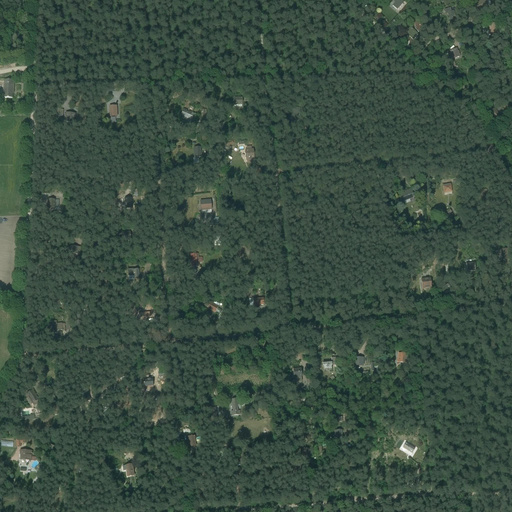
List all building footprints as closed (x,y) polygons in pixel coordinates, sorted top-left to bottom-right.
[(393,1),(390,3),(393,5),(392,6),(397,10),(404,3),(400,0),(392,0),(393,1)] [(489,0),(475,4),(477,10),(487,7),(487,6),(490,5),(489,0)] [(450,9),(444,10),(445,14),(447,14),(449,18),(455,17),(453,11),(451,11),(450,9)] [(495,24),(488,26),(492,37),(502,34),(499,26),(496,27),(495,24)] [(450,54),(449,55),(450,59),(459,56),(458,52),(457,53),(456,50),(450,52),(450,54)] [(3,97),(12,98),(13,80),(3,80),(3,97)] [(497,102),(496,102),(497,104),(498,104),(498,105),(507,100),(505,96),(496,101),(497,102)] [(233,101),(231,101),(231,107),(242,107),(242,98),(233,98),(233,101)] [(110,118),(117,118),(117,106),(109,106),(110,118)] [(291,116),(298,119),(300,112),(304,113),(305,111),(295,108),(294,111),(292,110),(291,116)] [(183,109),(180,116),(184,118),(183,119),(186,121),(185,123),(193,126),(197,115),(183,109)] [(494,110),(489,113),(495,123),(500,119),(494,110)] [(66,126),(75,126),(75,114),(67,113),(66,126)] [(194,158),(198,158),(201,158),(201,148),(200,148),(200,146),(194,147),(194,148),(193,148),(194,158)] [(246,160),(253,159),(254,159),(253,149),(251,150),(251,146),(246,147),(246,150),(244,150),(245,154),(246,154),(246,160)] [(255,166),(252,171),(258,175),(262,170),(255,166)] [(442,186),(442,187),(444,195),(444,196),(451,195),(451,193),(452,193),(450,185),(442,186)] [(404,194),(400,195),(403,203),(404,203),(405,205),(410,203),(409,200),(414,199),(410,190),(403,192),(404,194)] [(486,191),(478,191),(479,201),(487,200),(486,191)] [(230,203),(229,203),(230,211),(233,211),(233,212),(240,210),(239,198),(229,199),(230,203)] [(45,211),(60,211),(60,200),(45,200),(45,211)] [(210,200),(199,201),(200,211),(212,210),(210,200)] [(448,210),(444,214),(449,220),(453,217),(451,214),(451,213),(448,210)] [(68,256),(82,256),(82,245),(69,245),(68,256)] [(243,248),(234,258),(239,260),(247,251),(243,248)] [(507,251),(500,251),(501,258),(505,258),(505,261),(508,261),(507,251)] [(198,254),(190,255),(191,268),(199,267),(198,263),(201,263),(202,262),(202,259),(201,258),(198,258),(198,254)] [(474,264),(466,265),(467,273),(475,272),(474,264)] [(127,281),(139,280),(139,270),(127,270),(127,281)] [(430,279),(421,280),(422,290),(431,289),(430,279)] [(62,295),(76,295),(76,283),(61,284),(62,295)] [(254,299),(249,299),(250,307),(264,305),(263,298),(254,299)] [(207,301),(204,306),(207,307),(206,309),(214,313),(215,312),(219,314),(220,313),(221,312),(221,310),(217,308),(218,307),(216,306),(217,305),(218,306),(220,303),(215,300),(213,303),(215,304),(214,305),(207,301)] [(130,324),(140,323),(138,311),(129,312),(130,324)] [(50,336),(61,335),(59,321),(48,322),(50,336)] [(406,355),(399,353),(397,361),(403,363),(406,355)] [(323,371),(332,371),(332,355),(323,355),(323,371)] [(291,379),(301,379),(301,367),(290,367),(291,379)] [(80,403),(90,404),(90,391),(81,390),(80,403)] [(24,396),(30,406),(38,401),(32,391),(24,396)] [(232,416),(241,416),(240,399),(231,400),(232,416)] [(333,438),(343,439),(343,430),(333,430),(333,438)] [(187,449),(196,449),(196,437),(186,437),(187,449)] [(402,450),(410,455),(414,448),(407,443),(402,450)] [(299,464),(309,464),(309,448),(299,448),(299,464)] [(19,463),(31,463),(31,451),(19,451),(19,463)] [(123,478),(134,477),(133,465),(122,466),(123,478)] [(78,479),(86,478),(85,467),(77,468),(78,479)]
